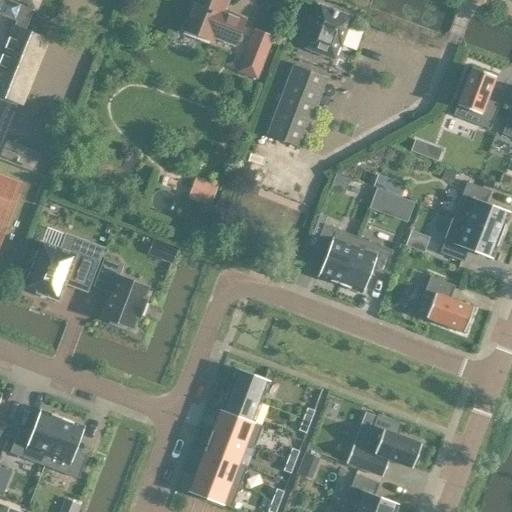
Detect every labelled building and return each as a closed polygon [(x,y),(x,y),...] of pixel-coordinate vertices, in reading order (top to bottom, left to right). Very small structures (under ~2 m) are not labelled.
[(5,0),(22,6),(0,60),(0,95),(21,104),(47,39),(26,31),(38,0),(5,0)] [(193,0),(182,29),(212,40),(214,36),(235,44),(245,19),(224,11),(228,0),(226,0),(193,0)] [(309,35),(311,36),(306,48),(335,60),(340,46),(342,46),(352,17),(321,5),(309,35)] [(234,78),(253,85),(270,42),(253,36),(234,78)] [(266,132),(299,145),(326,75),(293,62),(266,132)] [(495,76),(471,67),(453,115),(491,129),(500,104),(487,99),(495,76)] [(511,108),(511,109),(502,134),(511,137),(511,108)] [(235,110),(230,126),(245,132),(251,116),(235,110)] [(415,138),(410,151),(421,155),(426,143),(415,138)] [(38,153),(7,141),(1,155),(33,168),(38,153)] [(380,177),(376,188),(377,188),(387,192),(391,181),(380,177)] [(202,181),(196,200),(211,205),(218,186),(202,181)] [(491,191),(467,182),(453,217),(501,235),(510,212),(486,203),(491,191)] [(387,192),(377,188),(374,196),(385,200),(388,192),(387,192)] [(315,247),(324,224),(327,215),(320,213),(308,245),(315,247)] [(501,235),(453,217),(440,253),(464,262),(469,250),(492,259),(501,235)] [(358,237),(324,224),(314,248),(327,253),(318,276),(340,284),(358,237)] [(61,250),(42,242),(31,271),(27,270),(22,282),(26,284),(25,287),(58,300),(77,251),(100,260),(104,249),(67,235),(61,250)] [(393,250),(358,237),(340,284),(362,293),(371,270),(383,274),(393,250)] [(169,244),(163,260),(171,263),(177,247),(169,244)] [(123,265),(105,258),(95,284),(111,291),(101,317),(132,328),(137,316),(140,317),(146,301),(143,299),(148,287),(118,276),(123,265)] [(456,286),(430,276),(416,313),(464,332),(473,308),(450,299),(456,286)] [(261,403),(269,381),(236,368),(227,390),(261,403)] [(253,423),(261,403),(227,390),(220,410),(253,423)] [(307,408),(303,419),(310,422),(315,411),(307,408)] [(62,418),(40,410),(31,433),(19,428),(10,452),(44,466),(62,418)] [(253,423),(220,410),(212,430),(246,443),(255,447),(263,427),(253,423)] [(353,444),(346,463),(383,477),(389,459),(412,468),(421,444),(398,435),(403,424),(377,414),(364,448),(353,444)] [(84,427),(62,418),(44,466),(79,479),(88,454),(76,450),(84,427)] [(310,422),(303,419),(299,430),(306,433),(310,422)] [(238,464),(246,443),(212,430),(204,451),(238,464)] [(299,451),(292,448),(288,459),(295,462),(299,451)] [(238,464),(204,451),(197,471),(240,487),(247,467),(238,464)] [(295,462),(288,459),(283,471),(291,473),(295,462)] [(240,487),(197,471),(189,492),(232,508),(240,487)] [(380,483),(356,474),(342,509),(349,511),(395,511),(398,504),(375,495),(380,483)] [(276,488),(272,500),(280,503),(284,491),(276,488)] [(272,500),(268,511),(270,511),(275,511),(280,503),(272,500)]
